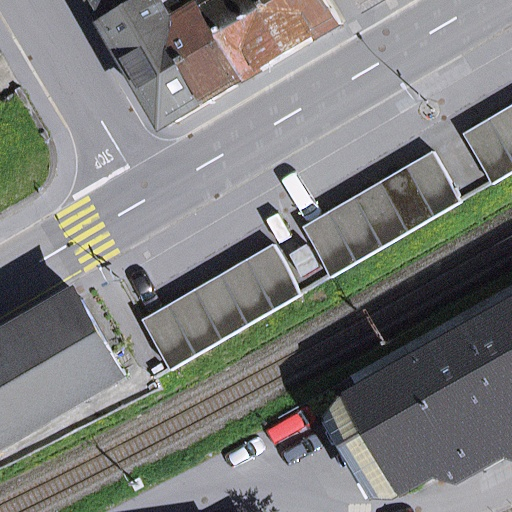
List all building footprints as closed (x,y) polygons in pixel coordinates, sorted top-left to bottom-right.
[(101,0),(117,27),(160,0),(101,0)] [(160,0),(117,27),(175,125),(214,101),(176,32),(184,27),(182,24),(173,8),(184,3),(182,0),(160,0)] [(197,16),(192,6),(200,0),(202,0),(209,9),(224,0),(182,0),(184,3),(173,8),(182,24),(197,16)] [(176,32),(214,101),(252,79),(211,8),(209,9),(202,0),(200,0),(192,6),(197,16),(182,24),(184,27),(176,32)] [(224,0),(211,8),(252,79),(297,52),(266,0),(224,0)] [(266,0),(297,52),(343,25),(328,0),(266,0)] [(511,108),(492,120),(511,154),(511,108)] [(466,135),(495,186),(511,175),(511,154),(492,120),(466,135)] [(465,203),(435,153),(409,168),(439,218),(465,203)] [(383,183),(413,234),(439,218),(409,168),(383,183)] [(357,198),(387,249),(413,234),(383,183),(357,198)] [(331,213),(361,264),(387,249),(357,198),(331,213)] [(305,228),(335,279),(361,264),(331,213),(305,228)] [(305,296),(276,246),(250,261),(279,311),(305,296)] [(224,276),(253,326),(279,311),(250,261),(224,276)] [(198,291),(227,342),(253,326),(224,276),(198,291)] [(172,306),(201,357),(227,342),(198,291),(172,306)] [(0,449),(127,376),(81,298),(0,345),(0,449)] [(146,321),(175,372),(201,357),(172,306),(146,321)] [(511,310),(351,402),(340,419),(384,495),(405,496),(442,474),(465,481),(511,454),(511,310)]
